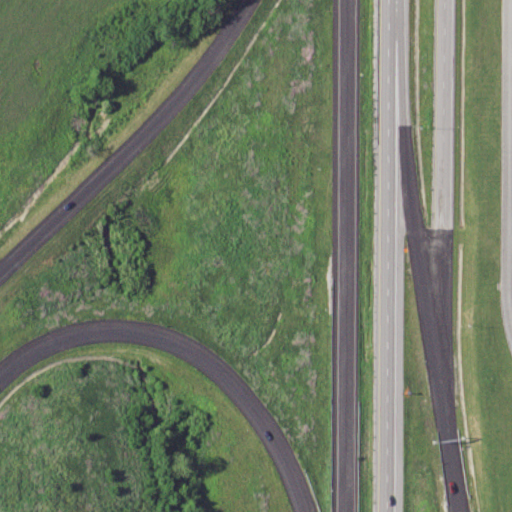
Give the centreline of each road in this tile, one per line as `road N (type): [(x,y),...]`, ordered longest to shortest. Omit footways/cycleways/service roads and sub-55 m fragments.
road 1 (motorway): [(343,0),(341,511)]
road 2 (motorway): [(0,376),(73,333),(164,335),(246,395),(285,457),(306,511)]
road 3 (motorway): [(387,511),(388,126)]
road 4 (motorway): [(252,0),(147,130),(0,272)]
road 5 (motorway): [(444,385),(388,126)]
road 6 (residential): [(443,224),(444,0)]
road 7 (residential): [(444,385),(443,224)]
road 8 (motorway): [(459,511),(444,385)]
road 9 (motorway): [(388,126),(390,0)]
